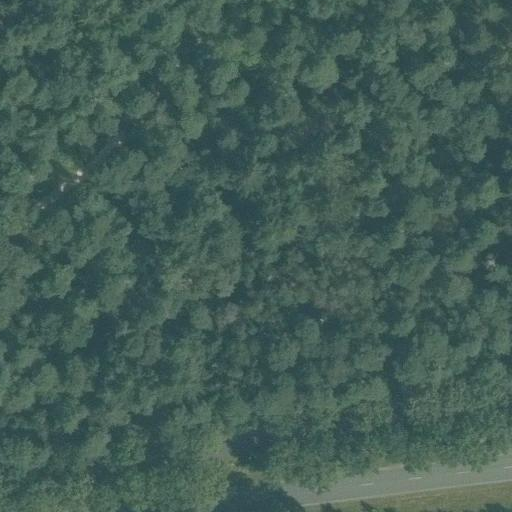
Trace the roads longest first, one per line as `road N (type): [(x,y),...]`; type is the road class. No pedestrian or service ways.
road 1 (unclassified): [(511,395),(224,447),(0,469)]
road 2 (primary): [(511,467),(161,511)]
